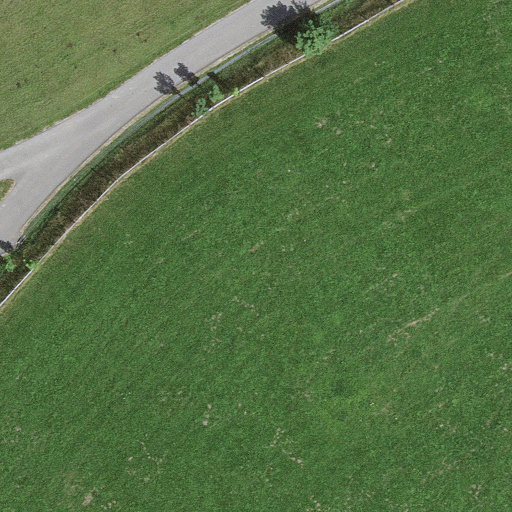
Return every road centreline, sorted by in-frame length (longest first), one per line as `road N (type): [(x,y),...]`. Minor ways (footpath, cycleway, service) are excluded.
road 1 (track): [(294,0),(93,131)]
road 2 (track): [(93,131),(0,240)]
